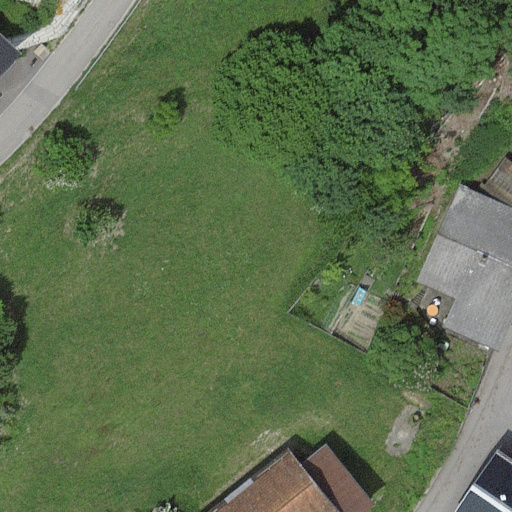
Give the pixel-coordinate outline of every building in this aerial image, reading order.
[(0,86),(27,56),(0,32),(0,86)] [(511,164),(508,170),(499,167),(481,191),(511,206),(511,164)] [(511,319),(511,213),(454,189),(414,284),(450,300),(436,331),(493,355),(508,318),(511,319)] [(216,511),(374,511),(381,507),(330,446),(306,466),(293,451),(216,511)] [(511,511),(511,471),(497,462),(463,511),(511,511)]
